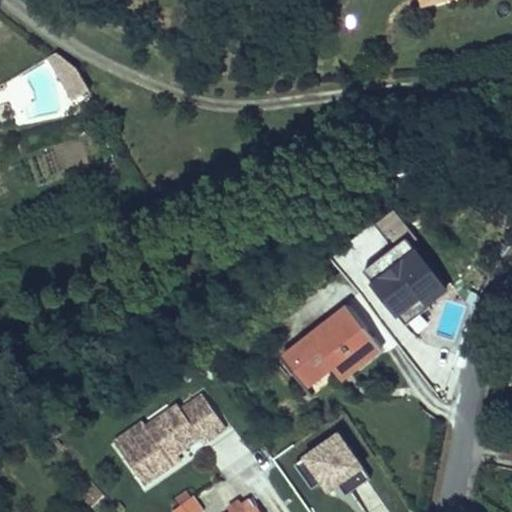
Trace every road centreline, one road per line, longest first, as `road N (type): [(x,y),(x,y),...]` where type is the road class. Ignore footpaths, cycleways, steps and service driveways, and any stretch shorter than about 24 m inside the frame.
road 1 (track): [(14,0),(78,53),(222,103),(251,106),(456,78),(511,62)]
road 2 (tertiary): [(443,511),(495,327),(511,301)]
